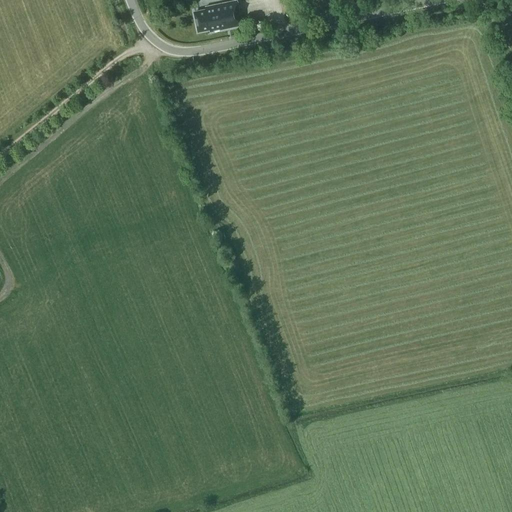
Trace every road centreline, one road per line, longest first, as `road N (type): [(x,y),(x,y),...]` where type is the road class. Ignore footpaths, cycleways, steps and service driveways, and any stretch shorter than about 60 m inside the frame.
road 1 (tertiary): [(441,0),(201,51),(150,37),(130,0)]
road 2 (track): [(0,156),(150,37)]
